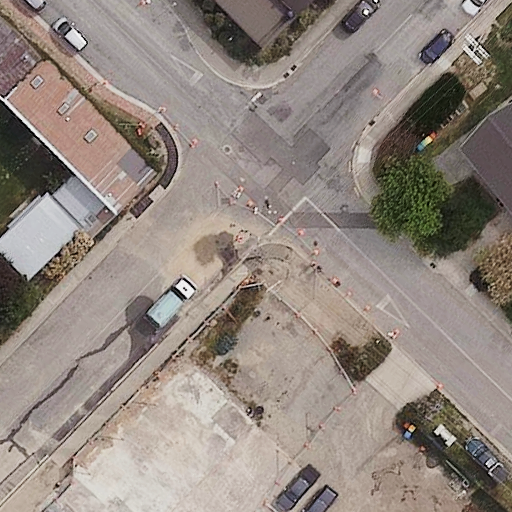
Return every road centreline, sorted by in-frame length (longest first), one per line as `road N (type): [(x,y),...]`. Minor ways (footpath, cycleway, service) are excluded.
road 1 (tertiary): [(0,436),(264,164)]
road 2 (residential): [(264,164),(511,398)]
road 3 (residential): [(91,0),(264,164)]
road 4 (tertiary): [(264,164),(425,0)]
